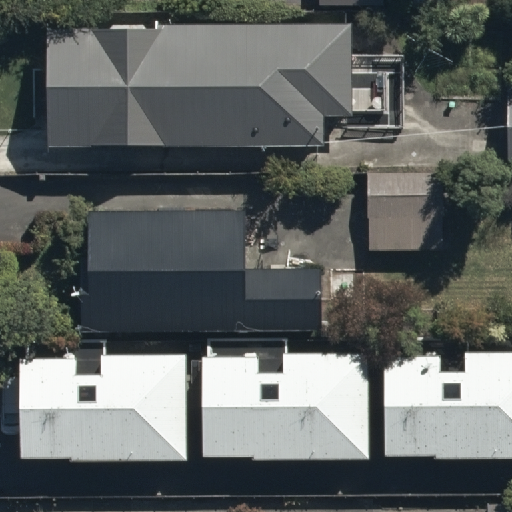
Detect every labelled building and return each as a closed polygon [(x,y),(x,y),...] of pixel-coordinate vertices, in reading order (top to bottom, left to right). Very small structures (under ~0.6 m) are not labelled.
[(349,19),(49,19),(50,145),(318,141),(318,113),(351,113),(349,19)] [(443,167),(370,167),(371,249),(450,248),(449,196),(443,197),(443,167)] [(243,204),(90,207),(89,285),(82,285),(81,326),(322,329),(322,320),(366,321),(367,263),(242,261),(243,204)] [(442,347),(383,347),(383,450),(511,450),(511,343),(466,344),(466,363),(442,363),(442,347)] [(78,351),(21,350),(22,453),(188,451),(187,347),(103,348),(103,365),(78,366),(78,351)] [(260,353),(202,351),(204,452),(369,449),(368,347),(285,348),(285,362),(260,362),(260,353)] [(511,511),(511,497),(485,497),(485,511),(511,511)]
